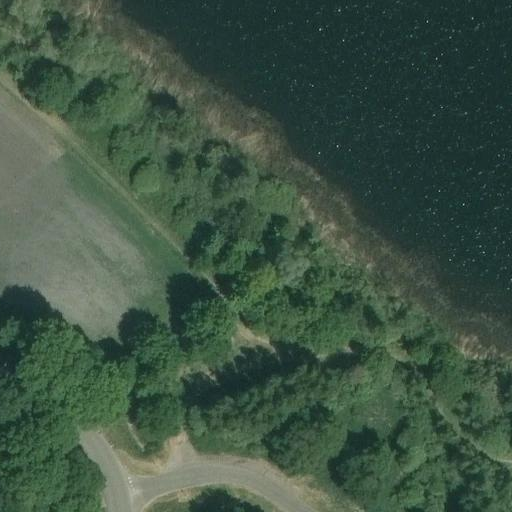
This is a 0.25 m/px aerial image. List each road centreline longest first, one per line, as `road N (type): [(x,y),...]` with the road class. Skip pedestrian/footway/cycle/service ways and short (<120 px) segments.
road 1 (unclassified): [(298,511),(228,474),(181,478),(117,499)]
road 2 (tertiary): [(117,499),(80,432),(43,401),(0,382)]
